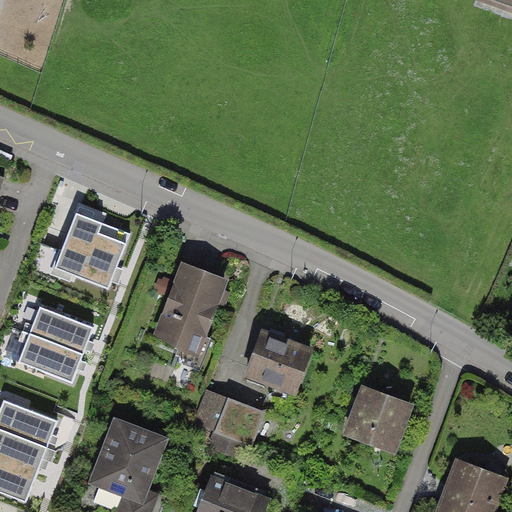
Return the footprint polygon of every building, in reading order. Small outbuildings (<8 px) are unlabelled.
[(511,0),(476,0),(475,6),(511,18),(511,0)] [(0,206),(12,176),(0,171),(0,206)] [(134,234),(75,211),(52,270),(111,293),(134,234)] [(229,286),(180,268),(154,340),(202,358),(229,286)] [(37,307),(24,339),(88,364),(101,332),(37,307)] [(312,351),(264,333),(248,374),(296,392),(312,351)] [(24,339),(12,371),(75,396),(88,364),(24,339)] [(397,448),(415,399),(359,379),(342,428),(397,448)] [(264,413),(208,392),(197,423),(221,432),(217,441),(234,447),(237,440),(252,446),(264,413)] [(6,405),(0,419),(0,433),(50,455),(61,429),(6,405)] [(142,499),(164,441),(117,423),(94,481),(102,484),(95,503),(118,511),(150,511),(154,503),(142,499)] [(0,433),(0,465),(38,482),(50,455),(0,433)] [(493,511),(507,473),(456,456),(437,511),(439,511),(493,511)] [(0,465),(0,496),(27,508),(38,482),(0,465)] [(267,492),(216,472),(209,489),(197,484),(187,511),(186,511),(265,511),(270,501),(264,499),(267,492)]
